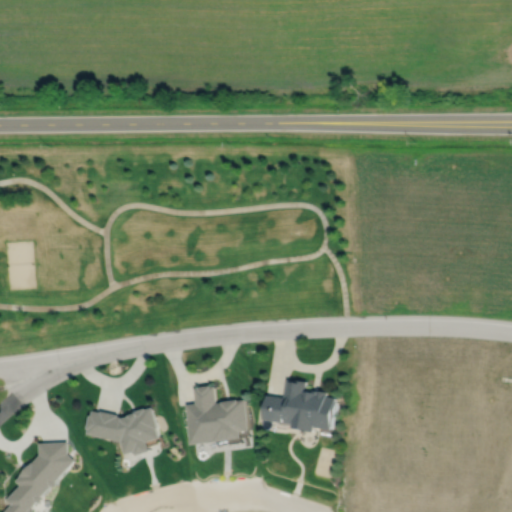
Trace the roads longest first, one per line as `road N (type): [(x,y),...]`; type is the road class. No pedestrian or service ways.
road 1 (residential): [(511,333),(287,329),(0,368)]
road 2 (tertiary): [(0,123),(490,123)]
